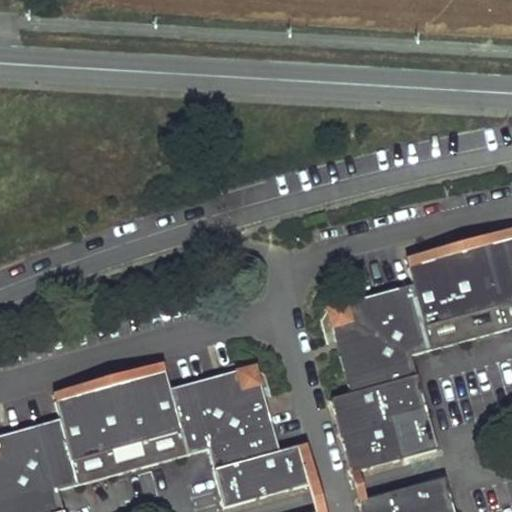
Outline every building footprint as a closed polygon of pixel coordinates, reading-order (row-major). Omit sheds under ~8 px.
[(511,230),(406,261),(408,268),(511,238),(511,230)] [(350,396),(331,401),(352,476),(439,451),(413,358),(511,330),(511,238),(408,268),(413,287),(344,306),(331,326),(350,396)] [(331,326),(344,306),(326,311),(331,326)] [(162,364),(54,395),(56,401),(164,371),(162,364)] [(240,371),(261,385),(256,367),(240,371)] [(0,437),(0,511),(62,511),(57,493),(208,451),(223,508),(308,485),(297,448),(280,453),(261,385),(240,371),(170,391),(164,371),(56,401),(61,421),(0,437)] [(308,485),(318,482),(308,445),(297,448),(308,485)] [(455,511),(446,479),(359,503),(362,511),(455,511)]
